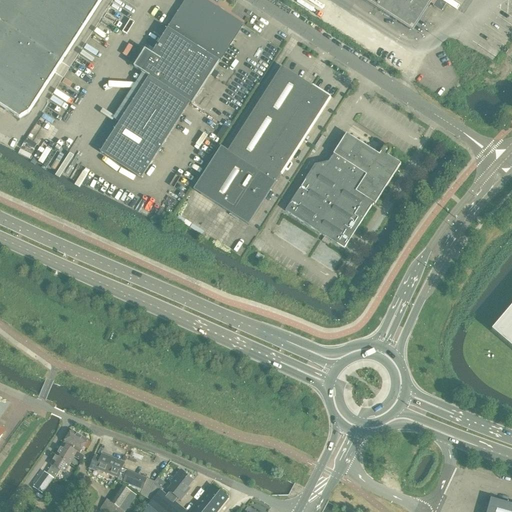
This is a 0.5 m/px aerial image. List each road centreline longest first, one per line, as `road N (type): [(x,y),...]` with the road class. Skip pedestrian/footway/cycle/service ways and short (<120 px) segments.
road 1 (secondary): [(288,342),(0,216)]
road 2 (secondary): [(0,236),(284,364)]
road 3 (unclassified): [(499,161),(257,0)]
road 4 (unclassified): [(290,511),(171,455),(69,419)]
road 5 (secondary): [(400,363),(400,344),(424,291),(483,201)]
road 6 (secondary): [(499,161),(433,242),(400,301)]
road 7 (unknown): [(111,0),(41,102),(0,121)]
